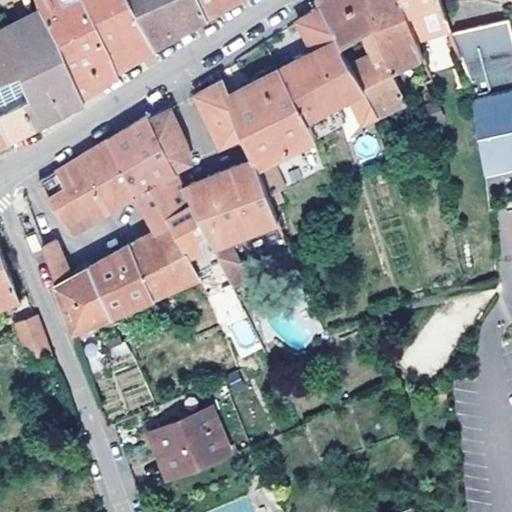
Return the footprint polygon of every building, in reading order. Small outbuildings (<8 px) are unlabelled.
[(117,69),(84,0),(38,0),(42,7),(83,94),(93,88),(119,73),(117,69)] [(155,46),(130,0),(84,0),(117,69),(138,56),(155,46)] [(220,9),(235,0),(130,0),(155,46),(220,9)] [(419,41),(402,0),(315,0),(319,7),(365,87),(378,115),(379,119),(409,106),(396,74),(413,65),(425,58),(419,41)] [(451,29),(441,0),(402,0),(419,41),(451,29)] [(83,94),(42,7),(0,27),(0,114),(10,137),(46,119),(67,109),(86,99),(83,94)] [(365,87),(319,7),(298,19),(314,48),(279,67),(307,119),(349,96),(362,123),(378,115),(365,87)] [(511,31),(509,18),(452,32),(462,57),(473,96),(479,137),(485,171),(511,164),(511,31)] [(450,54),(430,56),(431,69),(451,67),(450,54)] [(307,119),(279,67),(228,92),(222,78),(220,79),(212,83),(195,93),(221,144),(243,133),(252,156),(272,203),(284,198),(280,188),(286,185),(273,157),(314,136),(315,135),(307,119)] [(431,92),(427,80),(413,83),(416,96),(431,92)] [(444,117),(437,98),(424,103),(432,122),(444,117)] [(191,160),(187,141),(171,106),(151,116),(176,167),(191,160)] [(193,202),(184,183),(176,167),(151,116),(150,112),(127,126),(109,137),(138,192),(153,222),(193,202)] [(10,137),(0,114),(0,142),(3,141),(10,137)] [(73,230),(138,192),(109,137),(60,167),(39,180),(43,185),(67,227),(73,230)] [(230,238),(278,217),(272,203),(252,156),(184,183),(193,202),(232,284),(251,275),(244,258),(239,259),(230,238)] [(232,284),(193,202),(153,222),(156,227),(172,218),(201,273),(204,278),(209,292),(232,284)] [(201,273),(172,218),(156,227),(112,251),(91,264),(113,311),(201,273)] [(60,248),(55,238),(42,245),(45,255),(60,248)] [(0,304),(21,296),(0,243),(0,304)] [(113,311),(91,264),(79,270),(72,274),(60,248),(45,255),(56,284),(73,329),(113,311)] [(52,353),(37,312),(17,320),(33,361),(52,353)] [(109,349),(116,364),(132,356),(125,341),(109,349)] [(229,448),(211,405),(151,431),(169,473),(229,448)]
